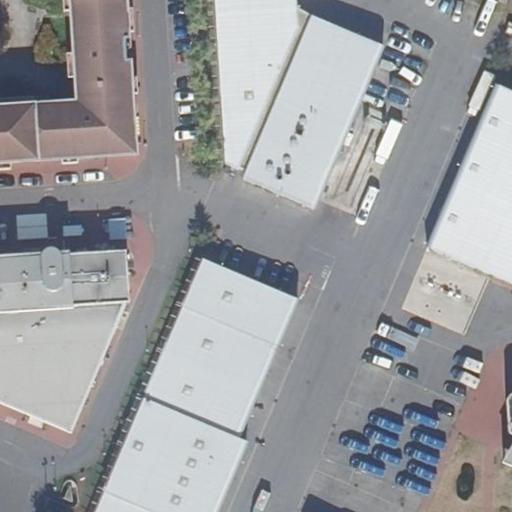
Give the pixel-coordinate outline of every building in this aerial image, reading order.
[(0,177),(137,172),(129,0),(79,0),(84,116),(0,119),(0,177)] [(385,67),(310,32),(307,52),(300,53),(298,24),(297,4),(317,3),(316,0),(213,0),(221,163),(221,170),(224,176),(227,181),(231,185),(236,187),(242,188),(241,201),(313,230),(385,67)] [(307,52),(310,32),(298,24),(300,53),(307,52)] [(426,264),(511,300),(511,106),(500,101),(426,264)] [(124,218),(107,219),(108,240),(125,240),(124,218)] [(124,265),(0,271),(0,408),(60,439),(112,326),(103,322),(109,310),(107,290),(119,289),(120,309),(126,309),(124,265)] [(202,272),(96,511),(215,511),(238,460),(237,458),(234,456),(294,316),(202,272)] [(120,309),(109,310),(103,322),(112,326),(120,309)] [(511,511),(511,445),(494,474),(511,481),(511,511)]
